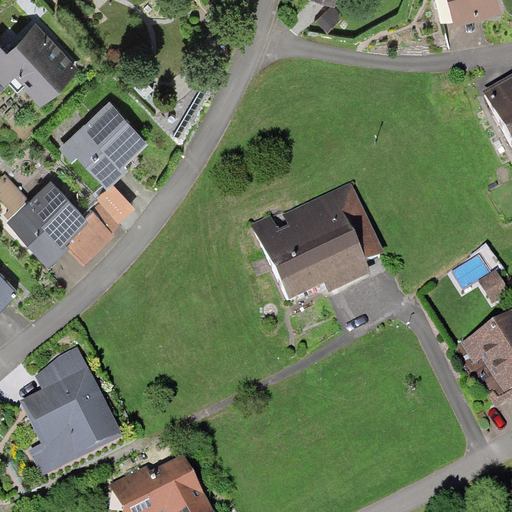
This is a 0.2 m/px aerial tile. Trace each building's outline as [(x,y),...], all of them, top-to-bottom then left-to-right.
[(436,0),(442,19),(454,16),(455,19),(503,6),(501,0),(436,0)] [(333,3),(316,19),(327,30),(344,15),(333,3)] [(79,65),(35,18),(8,44),(0,36),(0,75),(4,80),(13,71),(24,83),(23,84),(40,102),(79,65)] [(143,75),(134,82),(145,94),(153,86),(143,75)] [(511,75),(482,92),(511,146),(511,75)] [(110,98),(60,145),(72,158),(78,152),(107,184),(129,163),(125,159),(148,138),(110,98)] [(9,216),(29,198),(5,172),(0,176),(0,195),(9,206),(4,211),(9,216)] [(67,237),(89,216),(51,177),(29,198),(9,216),(8,218),(49,261),(67,244),(70,240),(67,237)] [(136,204),(114,181),(96,197),(101,202),(118,220),(136,204)] [(352,183),(332,192),(365,262),(384,253),(352,183)] [(271,215),(252,224),(289,302),(324,286),(329,295),(372,275),(365,262),(332,192),(273,219),(271,215)] [(94,211),(89,216),(67,237),(70,240),(67,244),(84,262),(115,232),(113,229),(120,222),(118,220),(101,202),(93,210),(94,211)] [(0,305),(18,288),(0,269),(0,305)] [(497,271),(479,282),(493,304),(511,293),(497,271)] [(511,311),(462,344),(475,365),(483,359),(504,394),(511,389),(511,311)] [(43,391),(89,368),(78,348),(58,357),(36,377),(43,391)] [(124,436),(89,368),(43,391),(21,402),(42,445),(29,451),(43,477),(124,436)] [(146,467),(111,485),(124,511),(213,511),(185,455),(149,473),(146,467)]
